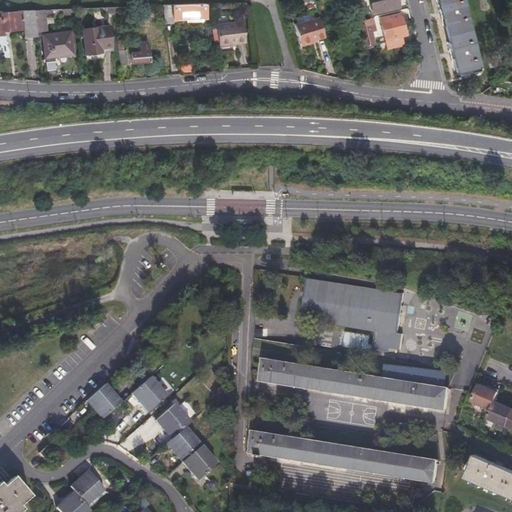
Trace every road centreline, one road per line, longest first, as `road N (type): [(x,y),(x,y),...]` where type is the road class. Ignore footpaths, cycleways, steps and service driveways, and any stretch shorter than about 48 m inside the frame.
road 1 (residential): [(0,451),(188,257),(246,258),(252,263),(232,484)]
road 2 (motorway): [(0,148),(130,130),(250,129),(400,135),(511,155)]
road 3 (residential): [(438,101),(290,79),(43,97),(0,91)]
